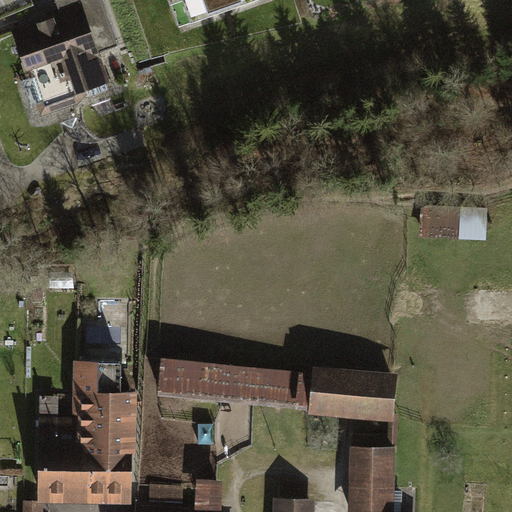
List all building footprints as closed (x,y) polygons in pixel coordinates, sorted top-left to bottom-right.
[(51,19),(16,32),(31,76),(40,80),(49,108),(74,99),(86,88),(86,87),(106,80),(97,54),(102,51),(102,50),(118,45),(102,0),(55,0),(59,12),(50,16),(51,19)] [(170,0),(175,13),(194,6),(198,19),(251,0),(170,0)] [(486,211),(424,208),(423,237),(485,240),(486,211)] [(511,294),(469,296),(470,324),(511,322),(511,294)] [(433,295),(395,298),(397,317),(434,314),(433,295)] [(315,376),(164,358),(161,385),(387,410),(390,379),(316,370),(315,376)] [(60,419),(41,419),(40,493),(85,493),(108,494),(131,494),(132,393),(118,393),(118,363),(77,362),(77,410),(83,410),(82,443),(60,442),(60,419)] [(388,511),(390,438),(355,437),(353,511),(388,511)] [(201,511),(202,508),(181,507),(182,485),(153,484),(152,505),(139,504),(136,511),(201,511)] [(277,501),(277,511),(309,511),(310,502),(277,501)] [(42,511),(42,502),(27,502),(26,511),(42,511)]
